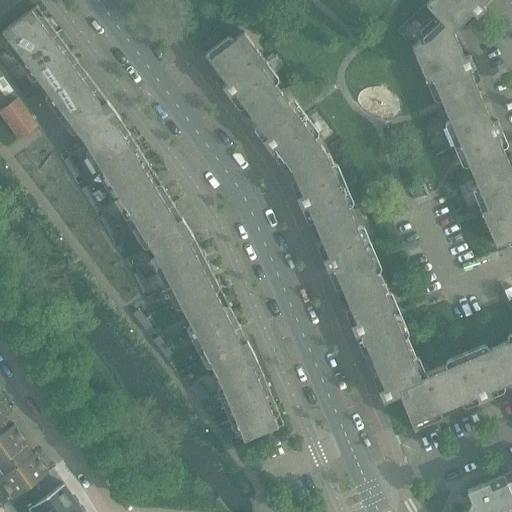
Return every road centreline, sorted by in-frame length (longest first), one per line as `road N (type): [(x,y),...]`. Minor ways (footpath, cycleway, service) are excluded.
road 1 (tertiary): [(369,494),(258,227),(100,0)]
road 2 (residential): [(117,511),(0,344)]
road 3 (residential): [(369,494),(511,435)]
